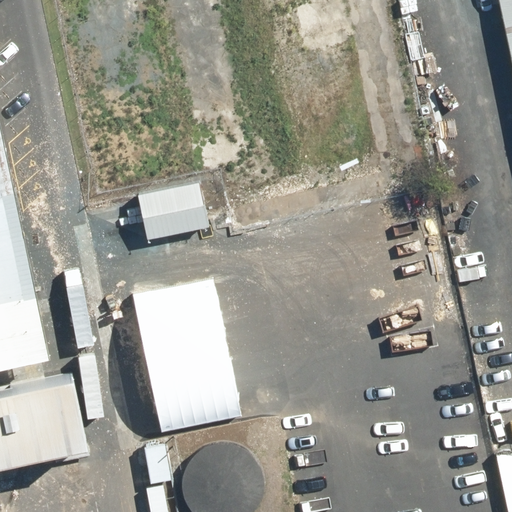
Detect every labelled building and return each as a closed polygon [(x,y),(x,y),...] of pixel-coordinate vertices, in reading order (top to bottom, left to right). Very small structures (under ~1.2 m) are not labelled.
[(511,0),(496,0),(511,73),(511,0)] [(419,75),(400,78),(406,115),(425,112),(419,75)] [(0,358),(44,349),(0,139),(0,358)] [(204,182),(140,193),(147,238),(211,227),(204,182)] [(167,441),(142,443),(146,483),(170,480),(167,441)] [(226,443),(221,443),(214,444),(207,446),(200,449),(194,453),(190,458),(186,464),(183,471),(181,478),(180,485),(181,492),(183,499),(186,505),(191,511),(251,511),(254,510),(258,504),(261,497),(262,490),(263,483),(262,476),(260,469),(257,463),(253,457),(247,452),(241,448),(235,445),(228,443),(226,443)] [(167,511),(165,487),(148,488),(149,511),(167,511)]
